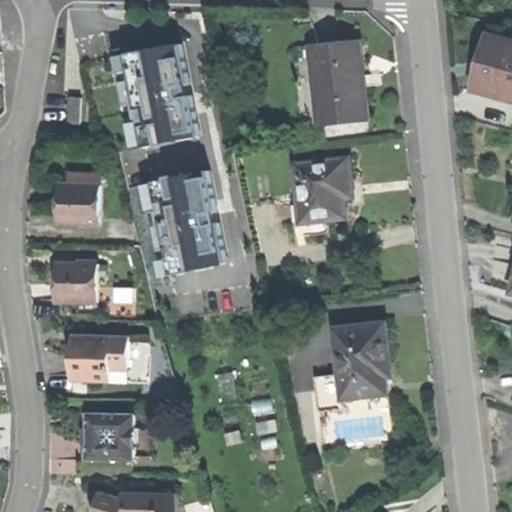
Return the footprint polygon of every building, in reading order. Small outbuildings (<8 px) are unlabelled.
[(168,44),(115,54),(136,160),(209,145),(188,39),(168,44)] [(480,91),(511,99),(511,43),(493,39),(492,44),(481,86),(480,91)] [(474,84),(481,86),(492,44),(485,42),(480,63),(474,84)] [(359,45),(311,50),(315,85),(320,84),(324,126),(368,121),(363,81),(359,45)] [(82,98),(69,98),(69,124),(82,123),(82,98)] [(351,160),(298,166),(302,203),(293,203),(297,240),(332,236),(330,221),(350,219),(347,199),(355,198),(353,180),(351,160)] [(191,167),(138,178),(160,290),(235,276),(213,163),(191,167)] [(70,176),(70,187),(103,187),(103,176),(70,176)] [(97,226),(103,226),(103,187),(70,187),(62,187),(61,207),(61,225),(80,226),(97,226)] [(59,304),(101,303),(101,266),(96,266),(78,266),(59,266),(59,283),(59,304)] [(388,325),(337,330),(341,375),(344,402),(389,397),(387,381),(393,381),(391,354),(388,325)] [(132,337),(82,337),(81,354),(74,354),(73,383),(92,383),(92,381),(114,381),(114,368),(132,368),(132,344),(132,337)] [(152,344),(132,344),(132,368),(132,385),(152,385),(152,383),(152,354),(152,344)] [(114,385),(132,385),(132,368),(114,368),(114,381),(114,385)] [(345,410),(344,402),(341,375),(317,378),(320,412),(345,410)] [(88,463),(137,464),(137,416),(88,416),(88,463)] [(97,509),(96,511),(184,511),(180,494),(151,494),(151,499),(142,499),(142,494),(127,494),(127,500),(103,493),(97,509)]
